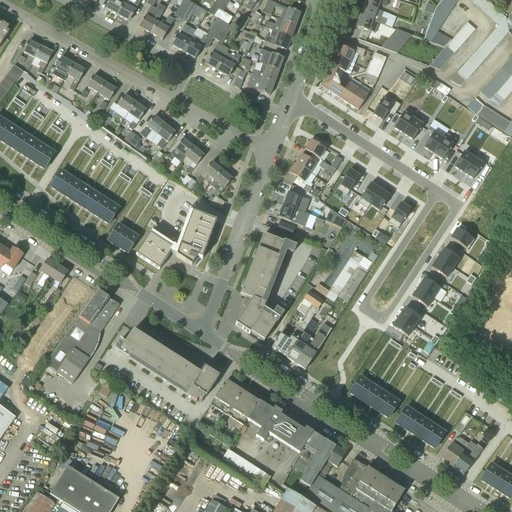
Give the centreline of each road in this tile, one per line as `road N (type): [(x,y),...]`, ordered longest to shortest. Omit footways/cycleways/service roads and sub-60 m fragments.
road 1 (tertiary): [(490,511),(236,356)]
road 2 (residential): [(436,193),(367,299),(372,313),(388,312),(452,202)]
road 3 (tertiary): [(236,356),(469,511)]
road 4 (residential): [(173,99),(0,3)]
road 5 (unclassified): [(200,332),(269,149)]
road 6 (unknown): [(461,493),(495,450),(500,430),(480,403),(417,354)]
road 7 (residential): [(436,193),(290,97)]
road 8 (tertiary): [(134,289),(0,193)]
road 9 (tertiary): [(0,209),(134,289)]
road 10 (residential): [(188,72),(63,0)]
